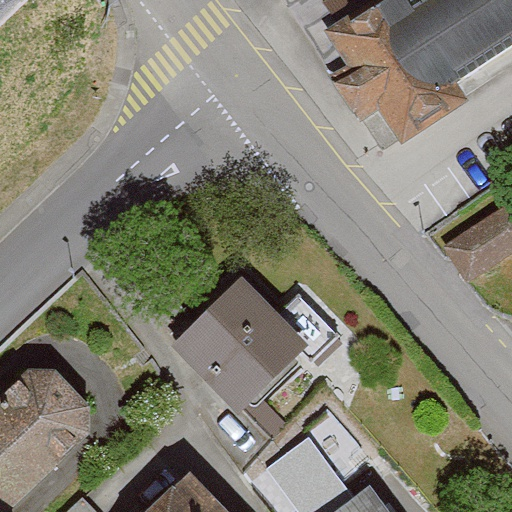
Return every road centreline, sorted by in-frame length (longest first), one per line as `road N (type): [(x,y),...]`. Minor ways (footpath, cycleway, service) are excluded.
road 1 (residential): [(235,76),(511,401)]
road 2 (residential): [(0,285),(235,76)]
road 3 (unknown): [(234,423),(65,226)]
